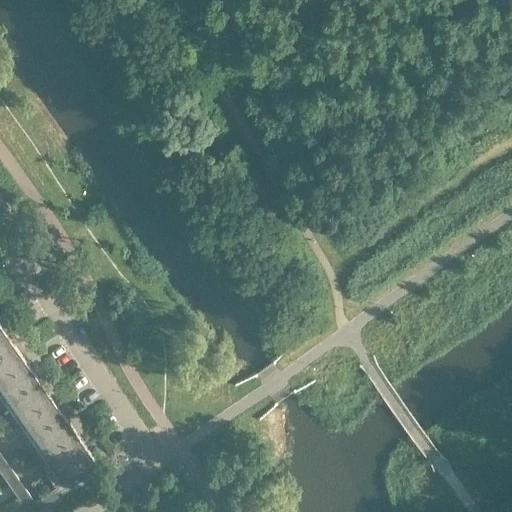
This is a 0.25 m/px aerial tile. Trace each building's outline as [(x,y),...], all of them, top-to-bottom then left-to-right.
[(0,395),(61,482),(65,479),(66,479),(74,473),(83,467),(94,458),(75,430),(63,414),(50,395),(38,379),(24,359),(13,343),(0,324),(0,395)] [(0,470),(9,465),(4,458),(0,460),(0,470)] [(13,471),(9,465),(0,470),(0,471),(5,478),(13,471)] [(88,473),(83,467),(74,473),(79,480),(88,473)] [(18,479),(13,471),(5,478),(10,485),(18,479)] [(79,480),(74,473),(66,479),(71,486),(79,480)] [(71,486),(66,479),(65,479),(61,482),(57,484),(62,492),(71,486)] [(62,492),(57,484),(48,490),(54,498),(62,492)] [(15,493),(20,500),(29,494),(24,487),(15,493)] [(54,498),(48,490),(40,497),(45,504),(54,498)] [(34,501),(29,494),(20,500),(25,507),(34,501)] [(33,511),(39,508),(34,501),(25,507),(28,511),(33,511)]
